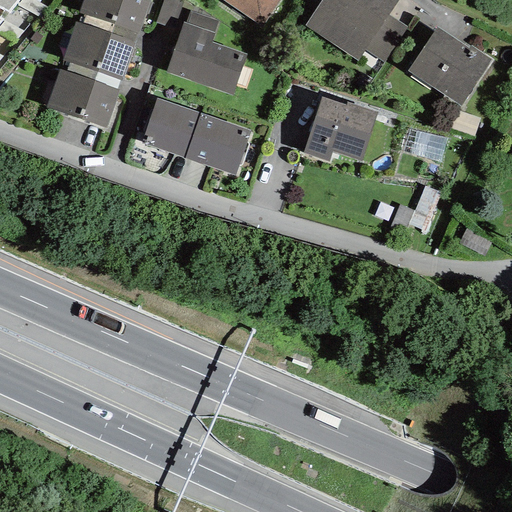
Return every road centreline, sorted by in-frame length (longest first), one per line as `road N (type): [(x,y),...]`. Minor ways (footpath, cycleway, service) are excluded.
road 1 (motorway): [(511,508),(0,288)]
road 2 (residential): [(0,132),(66,164),(438,275),(511,268)]
road 3 (motorway): [(0,374),(301,511)]
road 4 (unknown): [(152,50),(101,174)]
